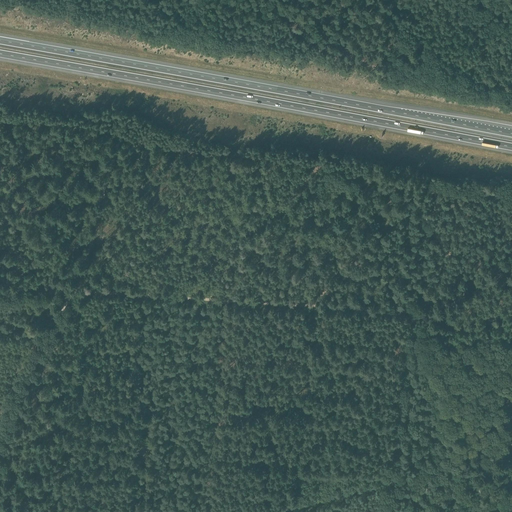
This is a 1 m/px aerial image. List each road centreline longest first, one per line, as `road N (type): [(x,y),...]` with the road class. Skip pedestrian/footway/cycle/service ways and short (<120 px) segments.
road 1 (track): [(390,482),(403,346),(441,259),(428,220),(391,194),(319,165),(0,119)]
road 2 (motorway): [(511,133),(0,40)]
road 3 (motorway): [(0,54),(511,147)]
road 4 (track): [(418,313),(0,293)]
road 5 (track): [(0,465),(9,414),(73,287),(119,138)]
road 6 (track): [(364,0),(464,76),(511,91)]
road 7 (track): [(390,482),(258,511)]
road 8 (track): [(511,445),(390,482)]
